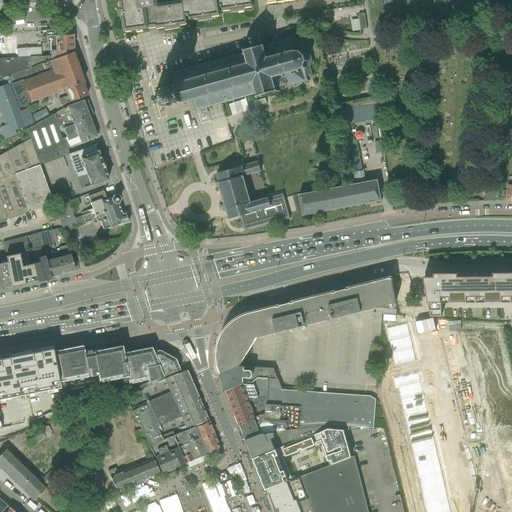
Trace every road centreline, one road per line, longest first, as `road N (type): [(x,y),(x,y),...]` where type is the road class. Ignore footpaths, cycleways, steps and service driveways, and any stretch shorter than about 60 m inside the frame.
road 1 (primary): [(230,290),(409,247),(511,242)]
road 2 (residential): [(465,511),(411,261)]
road 3 (tertiary): [(149,222),(89,10)]
road 4 (primary): [(377,237),(179,275)]
road 5 (residential): [(230,290),(274,291),(411,261)]
road 6 (primary): [(1,330),(168,303)]
road 7 (residential): [(240,459),(104,511)]
road 8 (residential): [(511,215),(392,222),(377,237)]
road 9 (primary): [(511,227),(377,237)]
